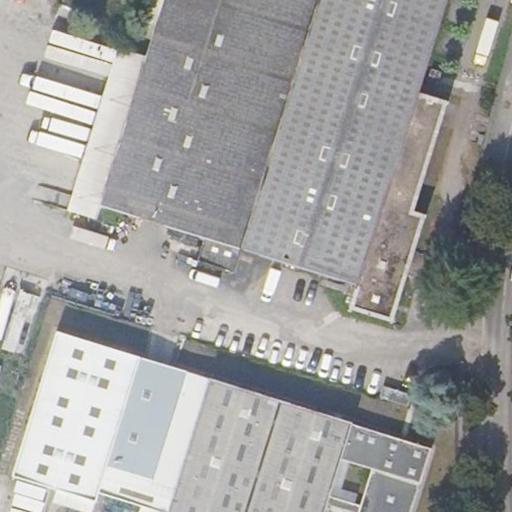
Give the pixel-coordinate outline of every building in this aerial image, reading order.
[(163,0),(146,57),(100,206),(204,238),(198,260),(233,271),(240,249),(349,283),(356,285),(353,295),(349,307),(392,320),(425,215),(413,211),(447,101),(417,92),(445,0),(163,0)] [(100,206),(146,57),(118,49),(67,213),(95,221),(100,206)] [(436,88),(441,71),(430,68),(426,85),(436,88)] [(353,295),(356,285),(349,283),(346,293),(353,295)] [(411,511),(431,448),(351,424),(352,423),(186,371),(138,357),(55,331),(11,475),(57,489),(97,502),(99,493),(157,511),(161,511),(411,511)] [(88,511),(93,511),(97,502),(57,489),(54,501),(88,511)]
